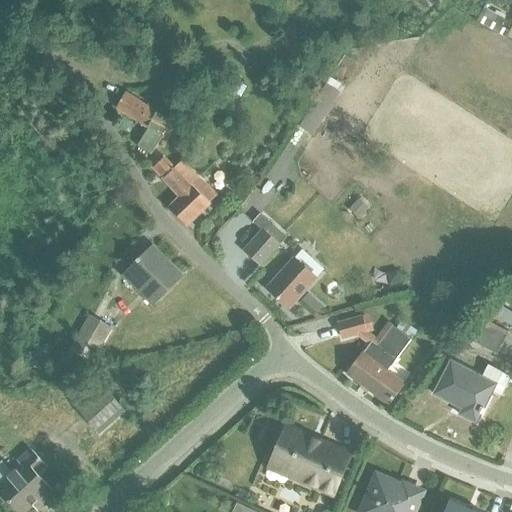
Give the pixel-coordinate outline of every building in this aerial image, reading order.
[(511,0),(496,0),(496,3),(505,8),(511,4),(511,0)] [(207,103),(213,107),(225,113),(242,84),(230,77),(221,93),(215,89),(207,103)] [(300,126),(310,133),(338,92),(328,85),(300,126)] [(116,108),(147,127),(157,112),(126,92),(116,108)] [(152,131),(164,138),(182,105),(169,98),(152,131)] [(268,178),(287,187),(299,160),(281,151),(268,178)] [(154,166),(163,177),(179,197),(169,206),(187,225),(216,197),(199,179),(180,159),(173,165),(165,157),(154,166)] [(358,202),(351,210),(359,218),(366,209),(358,202)] [(270,221),(244,250),(262,266),(280,246),(279,246),(287,237),(270,221)] [(125,275),(153,304),(181,276),(171,266),(169,268),(150,250),(125,275)] [(294,259),(267,288),(290,309),(316,279),(294,259)] [(403,285),(399,270),(386,273),(389,288),(403,285)] [(308,293),(302,300),(317,313),(323,307),(308,293)] [(89,315),(63,359),(77,367),(78,364),(87,370),(112,328),(89,315)] [(367,332),(356,335),(369,345),(373,340),(379,344),(390,328),(393,325),(388,322),(376,338),(369,333),(374,331),(370,315),(362,317),(367,332)] [(367,332),(362,317),(339,324),(344,339),(356,335),(367,332)] [(510,332),(485,318),(472,341),(498,355),(510,332)] [(390,371),(418,332),(403,321),(397,328),(393,325),(390,328),(379,344),(373,340),(369,345),(347,375),(388,406),(406,382),(390,371)] [(59,354),(37,343),(30,355),(52,366),(59,354)] [(460,415),(476,423),(493,392),(502,396),(511,377),(488,366),(483,377),(452,361),(435,394),(463,409),(460,415)] [(75,384),(64,394),(99,434),(125,411),(96,378),(81,391),(75,384)] [(286,427),(268,467),(323,490),(335,495),(352,455),(340,450),(286,427)] [(22,467),(0,486),(0,491),(17,511),(25,511),(37,501),(42,506),(55,494),(41,477),(51,468),(30,448),(16,461),(22,467)] [(380,477),(364,511),(414,511),(422,493),(404,485),(402,489),(398,487),(399,485),(380,477)] [(285,483),(281,497),(300,502),(304,488),(285,483)] [(271,511),(273,510),(240,500),(236,511),(271,511)] [(474,511),(449,501),(444,511),(474,511)]
